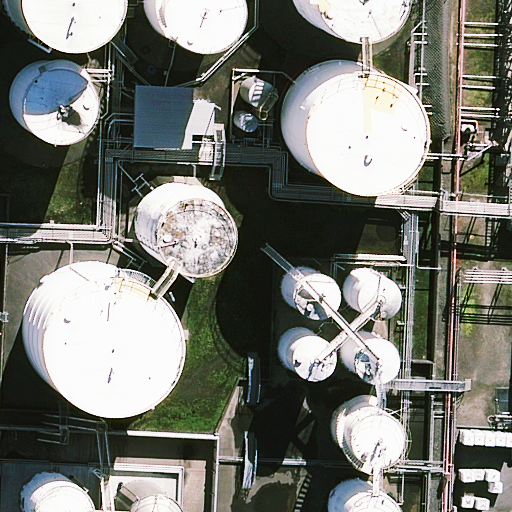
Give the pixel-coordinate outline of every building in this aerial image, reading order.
[(163,50),(168,50),(173,50),(178,48),(183,47),(187,44),(192,41),(196,38),(199,35),(203,31),(206,27),(208,22),(210,17),(211,12),(212,7),(212,2),(212,0),(115,0),(116,4),(116,10),(117,15),(119,20),(121,24),(124,29),(127,33),(130,37),(134,40),(138,43),(143,46),(148,48),(152,49),(158,50),(163,50)] [(329,31),(334,31),(340,30),(345,29),(350,27),(354,25),(359,22),(363,19),(366,15),(369,12),(372,7),(375,3),(375,0),(285,0),(287,5),(290,9),(294,14),(297,17),(301,21),(305,24),(309,26),(314,28),(319,30),(324,31),(329,31)] [(42,130),(47,130),(52,129),(57,128),(62,126),(67,124),(71,121),(75,118),(79,114),(82,111),(85,106),(87,102),(89,97),(90,92),(91,87),(92,82),(91,76),(90,71),(89,66),(87,61),(85,57),(82,53),(79,49),(75,45),(71,42),(66,39),(62,37),(57,35),(52,34),(47,33),(42,33),(37,34),(31,34),(22,38),(17,41),(13,44),(9,47),(6,51),(3,55),(0,59),(0,103),(0,104),(3,108),(6,113),(9,116),(13,120),(17,123),(22,125),(27,127),(32,129),(37,130),(42,130)] [(327,173),(341,183),(357,189),(375,189),(392,183),(406,173),(416,158),(421,141),(420,124),(414,107),(403,94),(388,84),(371,80),(352,82),(334,90),(321,104),(313,121),(312,140),(317,158),(327,173)] [(195,101),(195,83),(133,81),(131,145),(193,147),(194,131),(215,132),(216,102),(195,101)] [(185,182),(171,182),(164,183),(157,186),(151,190),(145,195),(141,201),(137,207),(135,214),(134,222),(134,229),(136,236),(139,243),(143,249),(147,255),(153,259),(160,263),(167,265),(174,266),(181,266),(189,264),(195,261),(202,258),(207,252),(212,247),(215,240),(217,233),(218,226),(218,219),(217,211),(214,205),(210,198),(205,193),(199,188),(193,185),(186,183),(185,182)] [(335,299),(336,292),(336,284),(332,277),(327,271),(320,267),(313,266),(305,267),(298,270),(292,275),(288,282),(287,289),(288,297),(291,304),(296,310),(303,314),(311,315),(318,314),(325,311),(331,306),(335,299)] [(396,301),(398,293),(397,285),(394,278),(388,272),(381,268),(374,267),(366,268),(358,271),(352,276),(348,283),(347,291),(348,299),(351,306),(356,312),(363,316),(371,318),(379,317),(387,314),(393,308),(396,301)] [(62,403),(68,403),(75,402),(81,401),(87,399),(93,396),(98,392),(103,388),(108,384),(112,379),(115,373),(119,368),(121,362),(123,355),(124,349),(124,343),(123,336),(123,330),(121,323),(118,317),(115,312),(112,306),(108,302),(103,297),(98,293),(93,290),(87,287),(81,285),(74,283),(68,282),(62,282),(55,283),(49,284),(37,288),(31,291),(26,295),(21,299),(17,304),(13,310),(9,315),(7,321),(5,327),(3,333),(3,340),(3,346),(3,352),(5,359),(7,365),(9,371),(13,376),(17,382),(21,386),(26,390),(31,394),(37,397),(43,400),(49,402),(55,403),(62,403)] [(401,439),(403,430),(402,422),(398,413),(392,407),(384,402),(375,400),(366,401),(358,405),(352,411),(347,419),(345,428),(346,437),(350,445),(356,452),(364,456),(373,458),(382,457),(390,453),(397,447),(401,439)] [(361,483),(353,482),(348,483),(344,485),(340,487),(337,490),(334,494),(332,498),(330,502),(330,507),(330,511),(329,511),(381,511),(382,510),(382,505),(381,501),(379,497),(377,493),(374,489),(370,486),(366,484),(362,483),(361,483)] [(56,484),(48,483),(43,484),(39,486),(35,488),(32,491),(29,495),(27,499),(25,503),(24,508),(24,511),(76,511),(77,511),(77,506),(76,502),(74,498),(72,494),(69,490),(65,487),(61,485),(57,484),(56,484)] [(146,488),(137,487),(133,488),(129,490),(125,492),(121,495),(119,499),(116,503),(115,507),(114,511),(166,511),(167,510),(166,506),(164,502),(162,498),(158,494),(155,491),(151,489),(147,488),(146,488)]
